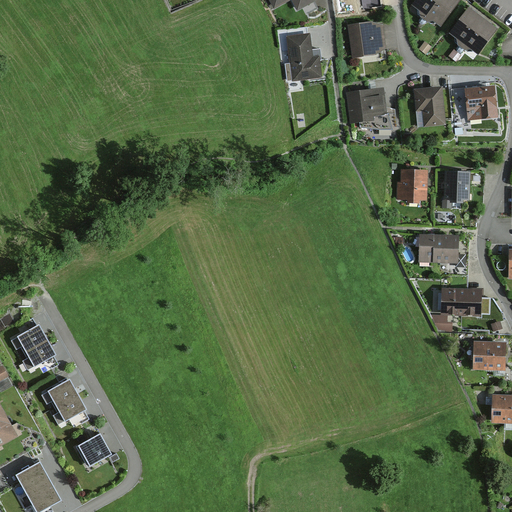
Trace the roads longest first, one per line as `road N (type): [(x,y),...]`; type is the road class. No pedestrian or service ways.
road 1 (residential): [(78,511),(125,485),(135,464),(42,295)]
road 2 (residential): [(511,72),(411,62),(398,5)]
